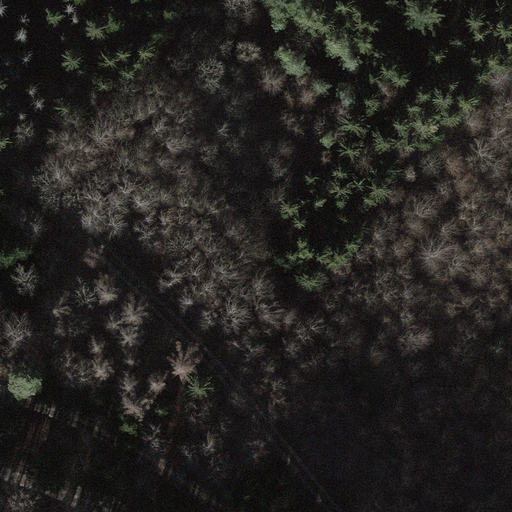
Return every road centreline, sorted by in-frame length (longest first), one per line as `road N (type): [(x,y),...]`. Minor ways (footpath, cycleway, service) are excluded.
road 1 (track): [(0,158),(226,381),(335,511)]
road 2 (track): [(235,511),(153,457),(0,403)]
